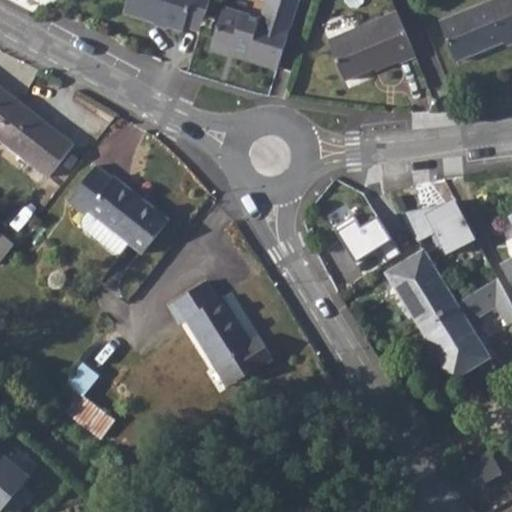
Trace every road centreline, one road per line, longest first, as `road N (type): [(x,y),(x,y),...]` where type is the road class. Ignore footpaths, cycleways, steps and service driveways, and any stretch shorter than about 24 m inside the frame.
road 1 (tertiary): [(443,511),(283,247),(274,192)]
road 2 (tertiary): [(240,141),(0,21)]
road 3 (residential): [(313,154),(511,130)]
